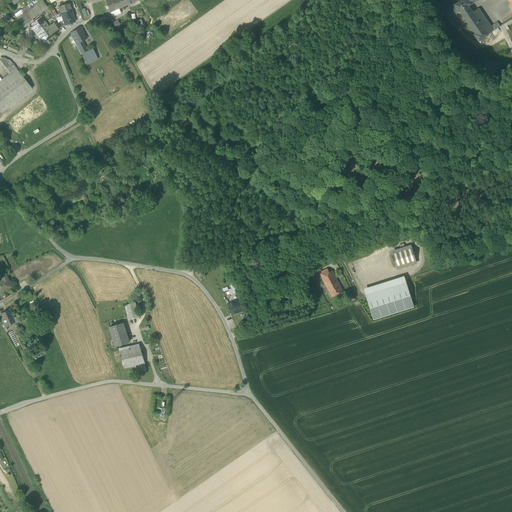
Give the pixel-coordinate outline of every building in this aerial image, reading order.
[(17,18),(23,26),(32,19),(31,19),(34,17),(33,16),(36,14),(37,15),(40,12),(40,13),(47,8),(41,0),(20,15),(17,18)] [(106,0),(110,12),(119,8),(116,0),(106,0)] [(116,0),(119,8),(122,7),(138,1),(137,0),(116,0)] [(487,34),(485,30),(472,13),(468,6),(478,0),(461,0),(454,5),(458,12),(460,11),(475,33),(474,34),(478,41),(488,35),(487,34)] [(58,7),(60,13),(65,11),(71,10),(69,3),(58,7)] [(450,17),(458,12),(454,5),(445,10),(450,17)] [(112,17),(121,13),(119,8),(110,12),(112,17)] [(479,8),(472,13),(485,30),(492,25),(479,8)] [(75,21),(71,10),(65,11),(60,13),(61,16),(63,21),(60,22),(62,26),(75,21)] [(61,16),(60,13),(58,14),(59,16),(56,17),(58,23),(56,24),(55,22),(49,27),(42,18),(32,25),(34,27),(36,25),(35,25),(42,20),(45,24),(43,25),(47,30),(52,26),(54,29),(57,27),(58,29),(62,26),(60,22),(63,21),(61,16)] [(43,44),(44,42),(47,40),(60,31),(58,29),(57,27),(54,29),(52,26),(47,30),(43,25),(45,24),(42,20),(35,25),(36,25),(34,27),(31,29),(43,44)] [(494,29),(495,29),(492,25),(485,30),(487,34),(494,29)] [(87,38),(80,27),(70,33),(76,44),(82,41),(87,38)] [(76,44),(81,54),(87,50),(82,41),(76,44)] [(16,53),(18,48),(10,44),(8,49),(16,53)] [(81,54),(83,58),(94,52),(92,48),(87,50),(81,54)] [(98,59),(94,52),(83,58),(87,65),(98,59)] [(1,63),(9,74),(16,69),(16,68),(10,60),(3,58),(0,60),(0,62),(1,64),(1,63)] [(0,80),(0,97),(17,85),(24,94),(32,89),(16,69),(9,74),(0,80)] [(0,112),(24,94),(17,85),(0,97),(0,112)] [(391,251),(397,270),(416,264),(411,245),(391,251)] [(320,273),(322,277),(330,273),(327,269),(320,273)] [(322,277),(332,297),(343,291),(338,281),(339,281),(337,277),(336,277),(333,271),(330,273),(322,277)] [(0,292),(6,289),(6,290),(12,288),(5,274),(0,277),(2,281),(0,281),(0,292)] [(363,289),(365,295),(406,282),(404,276),(363,289)] [(365,295),(373,320),(414,307),(406,282),(365,295)] [(19,298),(20,301),(31,295),(29,292),(19,298)] [(228,304),(231,315),(240,312),(235,301),(228,304)] [(125,305),(128,320),(139,317),(135,302),(125,305)] [(0,313),(0,315),(2,320),(7,318),(12,315),(10,309),(3,313),(0,313)] [(10,324),(13,323),(16,322),(14,317),(12,315),(7,318),(10,324)] [(19,315),(14,317),(16,322),(13,323),(14,325),(21,322),(19,315)] [(5,326),(10,324),(7,318),(2,320),(4,324),(4,326),(5,326)] [(109,327),(115,346),(129,342),(123,323),(109,327)] [(119,349),(124,368),(145,364),(139,344),(119,349)] [(22,363),(25,369),(31,366),(27,359),(22,363)]
